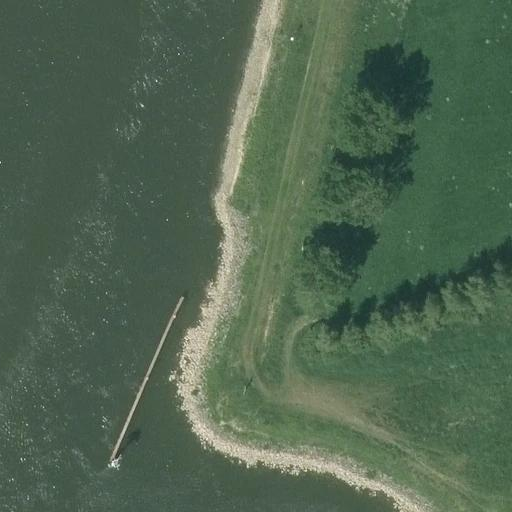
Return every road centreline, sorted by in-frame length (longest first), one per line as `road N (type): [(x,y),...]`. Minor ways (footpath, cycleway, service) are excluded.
road 1 (track): [(511,262),(400,303),(308,324),(293,334),(294,364)]
road 2 (track): [(294,364),(318,382),(381,390),(511,342)]
